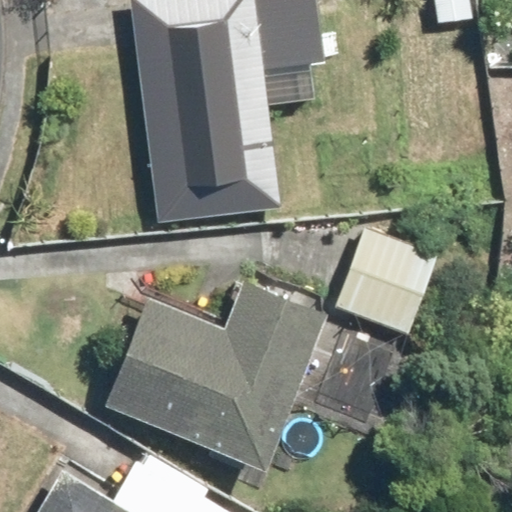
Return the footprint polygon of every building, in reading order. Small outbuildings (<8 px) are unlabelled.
[(231,0),(125,0),(160,219),(263,203),(231,0)] [(468,0),(427,0),(430,22),(471,18),(468,0)] [(362,230),(330,301),(401,333),(433,261),(362,230)] [(301,360),(317,312),(232,284),(218,325),(146,295),(100,403),(255,468),(301,360)] [(111,511),(54,477),(32,511),(111,511)]
